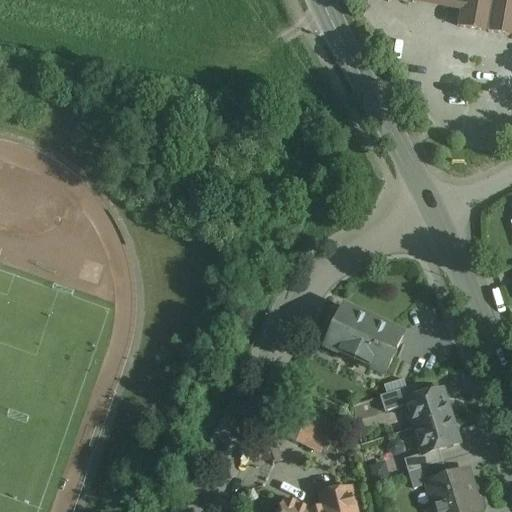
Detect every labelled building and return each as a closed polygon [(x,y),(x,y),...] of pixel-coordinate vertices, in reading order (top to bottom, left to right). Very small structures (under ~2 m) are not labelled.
[(511,0),(415,0),(415,3),(462,12),(459,28),(511,37),(511,0)] [(403,338),(345,311),(338,327),(335,326),(332,334),(334,335),(327,351),(385,377),(393,361),(395,362),(398,355),(396,354),(403,338)] [(442,392),(407,403),(415,430),(451,419),(442,392)] [(321,420),(300,410),(286,440),(308,450),(321,420)] [(451,419),(415,430),(424,457),(459,445),(451,419)] [(443,463),(420,471),(425,487),(429,485),(429,484),(448,478),(443,463)] [(448,478),(429,484),(429,485),(437,511),(480,511),(482,509),(479,501),(475,498),(467,472),(448,478)] [(356,511),(351,490),(320,498),(323,510),(316,511),(356,511)] [(308,511),(286,502),(281,511),(308,511)]
